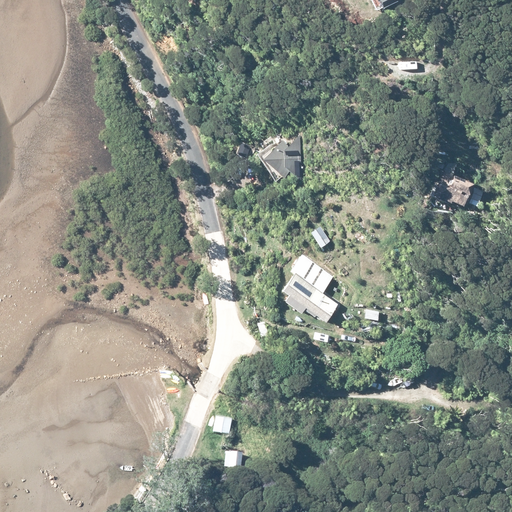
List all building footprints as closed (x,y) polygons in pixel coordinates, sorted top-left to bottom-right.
[(368,0),(373,11),(378,9),(376,4),(385,0),(368,0)] [(277,137),(255,149),(276,183),(284,176),(289,169),(300,180),(299,132),(294,128),(276,134),(277,137)] [(428,198),(445,206),(446,204),(457,209),(467,188),(449,179),(454,169),(444,164),(428,198)] [(310,231),(320,245),(329,239),(320,225),(310,231)] [(305,304),(324,318),(337,301),(324,291),(336,276),(302,251),(290,267),(295,271),(283,287),(289,292),(284,298),(300,310),(305,304)] [(378,309),(365,307),(363,315),(376,317),(378,309)] [(265,336),(262,321),(256,322),(258,337),(265,336)] [(360,333),(379,331),(378,323),(359,326),(360,333)] [(213,417),(211,435),(227,437),(230,419),(213,417)] [(238,469),(239,455),(222,455),(222,469),(238,469)]
